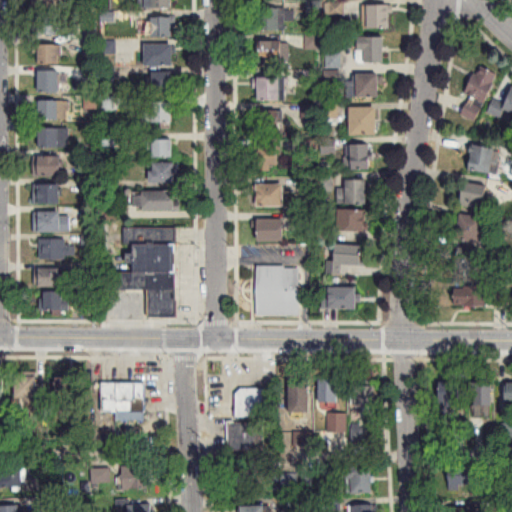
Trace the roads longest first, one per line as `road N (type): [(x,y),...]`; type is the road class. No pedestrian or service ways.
road 1 (secondary): [(0,339),(511,340)]
road 2 (residential): [(441,0),(411,176),(401,340)]
road 3 (residential): [(217,340),(214,0)]
road 4 (residential): [(401,340),(410,511)]
road 5 (residential): [(187,340),(192,511)]
